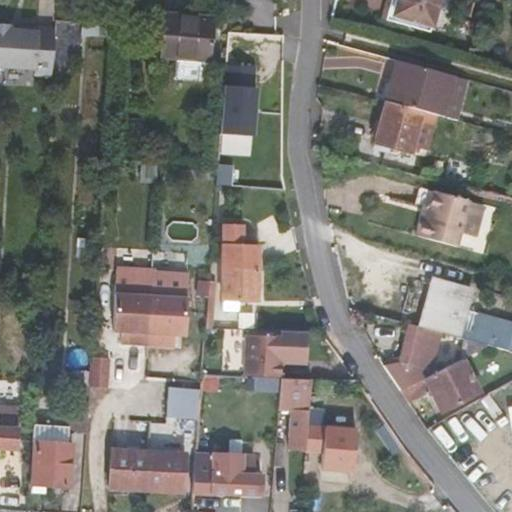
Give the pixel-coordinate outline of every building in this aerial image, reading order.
[(398,0),(393,17),(431,27),(439,0),(398,0)] [(209,63),(214,15),(163,12),(160,58),(176,60),(174,75),(207,78),(208,63),(209,63)] [(53,76),(55,28),(23,26),(22,30),(15,30),(10,25),(0,23),(0,65),(37,68),(36,74),(53,76)] [(87,37),(112,39),(113,25),(88,23),(87,37)] [(395,60),(384,101),(423,112),(443,117),(454,77),(395,60)] [(225,63),(220,133),(252,135),(256,87),(254,87),(255,66),(225,63)] [(454,77),(443,117),(455,121),(466,79),(454,77)] [(423,112),(384,101),(373,144),(411,154),(423,112)] [(216,183),(231,184),(232,163),(218,162),(216,183)] [(416,211),(410,235),(452,246),(463,199),(429,190),(424,213),(416,211)] [(482,252),(494,207),(485,204),(477,237),(460,232),(456,245),(482,252)] [(222,300),(235,300),(257,300),(259,247),(241,246),(242,226),(223,226),(223,246),(222,300)] [(210,261),(205,328),(213,328),(216,283),(218,283),(218,262),(210,261)] [(152,296),(148,345),(163,346),(164,334),(174,335),(185,336),(190,276),(154,272),(152,296)] [(482,344),(488,345),(508,351),(511,352),(511,324),(477,315),(471,334),(458,331),(470,290),(436,280),(422,329),(482,344)] [(148,345),(152,296),(116,293),(113,330),(123,331),(134,332),(133,344),(148,345)] [(234,311),(235,300),(222,300),(221,311),(234,311)] [(396,387),(399,391),(406,387),(428,375),(438,342),(448,344),(448,343),(462,345),(461,359),(488,345),(482,344),(422,329),(408,325),(399,356),(388,359),(388,364),(383,367),(396,387)] [(254,377),(281,378),(282,352),(306,353),(308,332),(247,329),(247,336),(245,376),(254,377)] [(123,331),(122,343),(133,344),(134,332),(123,331)] [(164,334),(163,346),(173,347),(174,335),(164,334)] [(488,345),(461,359),(467,371),(482,362),(485,366),(489,365),(498,367),(505,362),(508,351),(488,345)] [(486,384),(491,392),(511,380),(511,352),(508,351),(505,362),(511,363),(511,371),(503,377),(502,376),(486,384)] [(90,373),(89,386),(106,387),(108,357),(91,356),(90,373)] [(428,375),(406,387),(414,401),(428,393),(438,413),(478,392),(467,371),(461,359),(428,375)] [(68,432),(85,434),(88,401),(89,386),(90,373),(71,373),(69,409),(69,419),(68,432)] [(310,379),(281,378),(278,409),(292,410),(289,450),(306,451),(307,425),(309,395),(310,379)] [(338,394),(338,381),(315,380),(315,393),(338,394)] [(200,390),(168,388),(166,418),(198,420),(201,391),(200,390)] [(205,408),(204,429),(244,430),(245,410),(205,408)] [(60,419),(69,419),(69,409),(60,409),(60,419)] [(0,449),(15,451),(17,427),(0,425),(0,449)] [(30,442),(28,483),(70,487),(72,444),(65,444),(66,427),(31,425),(30,442)] [(306,451),(305,453),(322,453),(321,470),(352,471),(355,428),(307,425),(306,451)] [(384,438),(391,433),(386,426),(379,430),(384,438)] [(228,456),(196,453),(193,492),(260,497),(262,477),(251,477),(253,458),(242,457),(243,443),(228,441),(228,456)] [(108,488),(145,490),(148,452),(110,450),(108,488)] [(148,452),(145,490),(185,492),(187,455),(148,452)]
